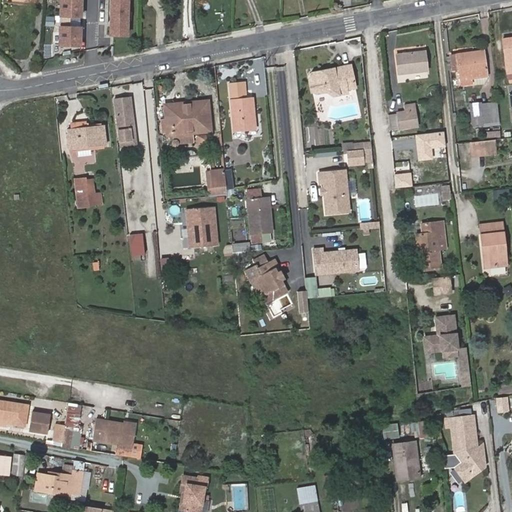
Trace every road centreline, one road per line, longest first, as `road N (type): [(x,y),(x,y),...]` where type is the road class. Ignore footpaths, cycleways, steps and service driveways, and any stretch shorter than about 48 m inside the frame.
road 1 (residential): [(470,0),(0,89)]
road 2 (unknown): [(147,63),(160,203),(165,231),(176,239)]
road 3 (unknown): [(0,370),(119,396)]
